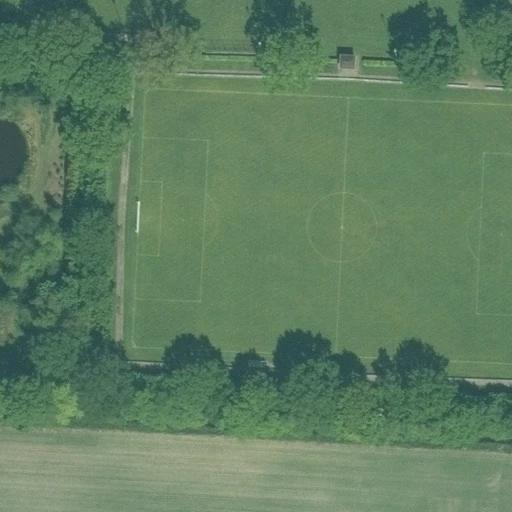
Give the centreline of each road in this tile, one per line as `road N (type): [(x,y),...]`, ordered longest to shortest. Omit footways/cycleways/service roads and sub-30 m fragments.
road 1 (residential): [(117,511),(131,238),(150,202),(192,197),(391,211)]
road 2 (residential): [(391,211),(372,511)]
road 3 (residential): [(403,0),(391,211)]
road 4 (residential): [(391,211),(511,218)]
